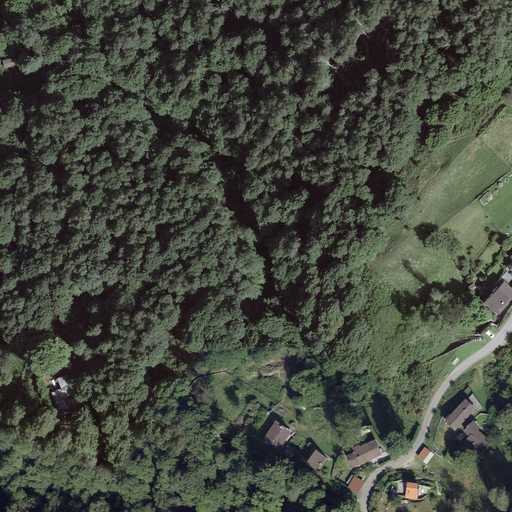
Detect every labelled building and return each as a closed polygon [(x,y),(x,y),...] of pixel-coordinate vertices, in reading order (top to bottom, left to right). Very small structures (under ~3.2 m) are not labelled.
[(497,284),(483,300),(498,314),(511,299),(511,285),(511,286),(500,276),(495,282),(497,284)] [(70,373),(53,380),(57,391),(54,393),(64,418),(85,410),(70,373)] [(475,408),(465,399),(444,421),(454,430),(475,408)] [(290,432),(275,421),(262,440),(278,451),(290,432)] [(480,429),(471,421),(462,431),(469,437),(465,441),(479,454),(490,442),(478,431),(480,429)] [(345,456),(351,468),(381,455),(374,441),(359,447),(358,445),(351,449),(353,453),(345,456)] [(434,454),(424,447),(416,457),(426,464),(434,454)] [(305,464),(316,472),(326,458),(315,450),(305,464)] [(354,476),(347,487),(357,493),(364,483),(354,476)] [(418,485),(406,483),(404,498),(416,500),(418,485)]
